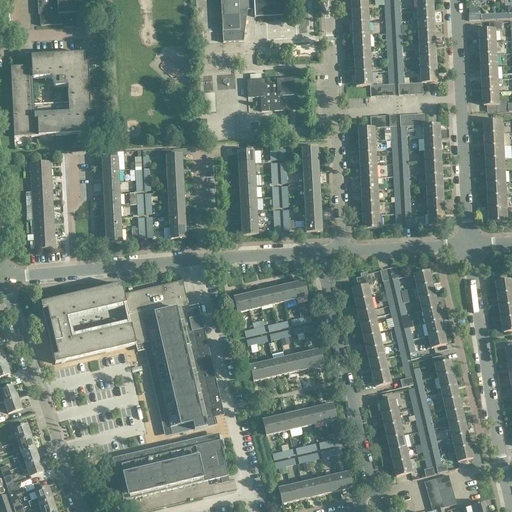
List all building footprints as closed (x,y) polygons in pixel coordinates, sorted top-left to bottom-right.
[(36,0),(37,15),(39,15),(40,26),(63,25),(63,30),(74,30),(74,9),(53,9),(52,0),(36,0)] [(220,0),(223,43),(240,42),(246,10),(250,10),(250,8),(253,8),(254,18),(289,16),(288,0),(220,0)] [(350,0),(352,12),(367,11),(366,0),(350,0)] [(431,0),(416,0),(417,9),(432,8),(431,0)] [(432,8),(417,9),(417,22),(432,21),(432,8)] [(367,24),(367,11),(352,12),(352,25),(367,24)] [(432,21),(417,22),(418,34),(433,33),(432,21)] [(372,31),(368,31),(367,24),(352,25),(353,37),(368,37),(372,36),(372,31)] [(479,31),(480,44),(495,43),(495,30),(502,30),(501,24),(489,24),(490,31),(479,31)] [(433,33),(418,34),(419,47),(434,46),(433,33)] [(353,37),(353,50),(369,49),(368,37),(353,37)] [(481,57),(496,56),(495,43),(480,44),(481,57)] [(434,46),(419,47),(419,59),(434,58),(434,46)] [(369,62),(369,49),(353,50),(354,62),(369,62)] [(84,55),(51,56),(45,58),(41,61),(41,59),(36,61),(37,63),(35,64),(34,64),(31,65),(31,67),(10,68),(14,139),(87,135),(86,118),(87,118),(87,113),(90,113),(88,64),(84,65),(84,55)] [(496,56),(481,57),(481,69),(497,68),(496,56)] [(434,58),(419,59),(420,72),(435,71),(434,58)] [(167,59),(160,68),(175,80),(182,71),(167,59)] [(354,62),(355,75),(370,74),(369,62),(354,62)] [(497,68),(481,69),(482,81),(497,81),(497,68)] [(435,71),(420,72),(420,84),(422,84),(436,84),(435,71)] [(355,87),(369,87),(370,87),(370,74),(355,75),(355,87)] [(261,112),(283,111),(283,96),(295,96),(294,78),(277,79),(277,84),(265,84),(265,80),(247,81),(248,98),(260,98),(261,112)] [(497,81),(482,81),(483,94),(498,93),(497,81)] [(204,111),(215,111),(215,93),(205,93),(204,111)] [(498,102),(498,93),(483,94),(483,107),(497,106),(499,106),(498,102)] [(497,106),(497,113),(511,112),(511,104),(508,105),(507,101),(498,102),(499,106),(497,106)] [(485,136),(502,135),(502,122),(484,123),(485,136)] [(424,127),(423,127),(424,139),(439,139),(438,126),(424,127)] [(388,129),(384,129),(385,135),(390,135),(390,141),(396,141),(396,128),(388,129)] [(373,129),(370,129),(358,130),(358,143),(374,142),(373,129)] [(485,148),(503,148),(502,135),(485,136),(485,148)] [(439,139),(424,139),(424,152),(439,151),(439,139)] [(374,154),(374,142),(358,143),(359,155),(374,154)] [(237,153),(237,165),(254,164),(253,153),(262,152),(262,145),(247,146),(247,152),(237,153)] [(503,148),(485,148),(486,161),(503,160),(503,148)] [(302,162),(317,161),(317,149),(301,150),(302,162)] [(439,151),(424,152),(425,164),(440,164),(439,151)] [(375,167),(374,154),(359,155),(360,168),(375,167)] [(166,169),(182,168),(181,156),(165,157),(166,169)] [(118,171),(117,159),(102,160),(102,172),(118,171)] [(503,160),(486,161),(487,173),(504,172),(503,160)] [(317,161),(302,162),(302,174),(318,173),(317,161)] [(31,178),(51,177),(51,163),(30,164),(31,178)] [(254,164),(237,165),(238,177),(254,176),(254,164)] [(440,164),(425,164),(425,177),(441,176),(440,164)] [(376,179),(375,167),(360,168),(360,180),(376,179)] [(182,168),(166,169),(166,181),(182,180),(182,168)] [(103,184),(119,183),(118,171),(102,172),(103,184)] [(504,172),(487,173),(487,186),(505,185),(504,172)] [(318,173),(302,174),(303,186),(319,185),(318,173)] [(254,176),(238,177),(239,189),(255,188),(254,176)] [(441,176),(425,177),(426,189),(441,188),(441,176)] [(51,177),(31,178),(32,192),(52,191),(51,177)] [(376,186),(376,179),(360,180),(361,193),(376,192),(383,192),(382,186),(376,186)] [(182,180),(166,181),(167,193),(183,192),(182,180)] [(103,196),(119,195),(119,183),(103,184),(103,196)] [(319,185),(303,186),(303,198),(319,197),(319,185)] [(505,185),(487,186),(488,198),(505,197),(505,185)] [(255,188),(239,189),(239,201),(256,200),(255,188)] [(441,188),(426,189),(427,202),(442,201),(441,188)] [(52,191),(32,192),(32,207),(53,206),(52,191)] [(183,192),(167,193),(168,205),(184,204),(183,192)] [(377,205),(376,192),(361,193),(362,205),(377,205)] [(104,208),(120,207),(119,195),(103,196),(104,208)] [(319,197),(303,198),(304,210),(320,209),(319,197)] [(505,197),(488,198),(489,211),(506,210),(505,197)] [(256,200),(239,201),(240,213),(256,212),(256,200)] [(442,201),(427,202),(427,214),(443,213),(442,201)] [(184,204),(168,205),(168,217),(184,216),(184,204)] [(377,217),(377,205),(362,205),(362,218),(377,217)] [(53,206),(32,207),(33,221),(53,220),(53,206)] [(104,220),(120,219),(120,207),(104,208),(104,220)] [(320,209),(304,210),(305,222),(320,221),(320,209)] [(506,210),(489,211),(489,224),(507,223),(506,210)] [(256,212),(240,213),(241,225),(257,224),(256,212)] [(443,213),(427,214),(428,227),(443,226),(443,213)] [(184,216),(168,217),(169,229),(185,228),(184,216)] [(378,230),(377,217),(362,218),(363,230),(378,230)] [(120,219),(104,220),(105,232),(121,231),(120,219)] [(53,220),(33,221),(34,236),(54,235),(53,220)] [(320,221),(305,222),(305,234),(321,233),(320,221)] [(257,224),(241,225),(241,237),(257,236),(257,224)] [(185,228),(169,229),(170,241),(186,240),(185,228)] [(121,231),(105,232),(106,244),(121,243),(121,231)] [(54,235),(34,236),(34,250),(55,249),(54,235)] [(391,281),(397,279),(395,268),(389,270),(391,281)] [(382,283),(388,282),(385,271),(379,272),(382,283)] [(413,275),(416,288),(431,284),(428,272),(413,275)] [(352,290),(354,302),(369,299),(367,287),(372,286),(369,276),(367,277),(366,273),(360,275),(360,278),(355,279),(358,288),(352,290)] [(397,279),(391,281),(394,293),(400,292),(397,279)] [(498,296),(511,294),(511,281),(496,283),(498,296)] [(182,282),(159,287),(124,296),(121,286),(40,304),(55,365),(135,346),(194,333),(194,332),(182,282)] [(291,285),(295,300),(307,298),(303,282),(291,285)] [(388,282),(382,283),(385,295),(391,294),(388,282)] [(434,297),(431,284),(416,288),(419,300),(434,297)] [(280,287),(283,303),(295,300),(291,285),(280,287)] [(268,290),(272,306),(283,303),(280,287),(268,290)] [(256,293),(260,309),(272,306),(268,290),(256,293)] [(397,305),(403,304),(400,292),(394,293),(397,305)] [(245,296),(248,311),(260,309),(256,293),(245,296)] [(391,294),(385,295),(388,307),(393,306),(391,294)] [(511,294),(498,296),(500,308),(511,306),(511,294)] [(248,311),(245,296),(233,299),(237,314),(248,311)] [(436,309),(434,297),(419,300),(422,312),(436,309)] [(354,302),(357,314),(372,311),(369,299),(354,302)] [(345,303),(348,317),(356,315),(353,302),(345,303)] [(400,317),(406,316),(403,304),(397,305),(400,317)] [(197,305),(203,330),(194,332),(194,333),(135,346),(137,353),(144,351),(165,439),(215,427),(215,426),(214,426),(212,419),(224,416),(205,334),(198,305),(197,305)] [(390,320),(396,318),(393,306),(388,307),(390,320)] [(511,306),(500,308),(502,321),(511,319),(511,306)] [(439,321),(436,309),(422,312),(425,324),(439,321)] [(375,323),(372,311),(357,314),(360,327),(375,323)] [(406,316),(400,317),(403,330),(409,328),(406,316)] [(300,319),(301,325),(311,323),(310,317),(300,319)] [(396,318),(390,320),(393,332),(399,330),(396,318)] [(301,325),(300,319),(290,321),(291,327),(301,325)] [(511,319),(502,321),(503,333),(511,332),(511,319)] [(442,333),(439,321),(425,324),(427,337),(442,333)] [(253,330),(254,336),(265,334),(263,326),(264,325),(264,322),(252,324),(253,330)] [(276,325),(277,330),(288,328),(287,322),(276,325)] [(378,335),(375,323),(360,327),(363,339),(378,335)] [(302,329),(303,334),(314,332),(312,326),(302,329)] [(409,328),(403,330),(406,342),(412,340),(409,328)] [(399,330),(393,332),(396,344),(402,343),(399,330)] [(278,334),(280,340),(290,337),(289,331),(278,334)] [(442,333),(427,337),(430,349),(445,346),(442,333)] [(381,348),(378,335),(363,339),(366,351),(381,348)] [(255,339),(256,345),(267,343),(266,337),(255,339)] [(417,339),(421,353),(427,352),(424,337),(417,339)] [(412,340),(406,342),(410,360),(419,358),(418,352),(414,352),(412,340)] [(402,343),(396,344),(399,356),(405,355),(402,343)] [(369,363),(384,360),(381,348),(366,351),(369,363)] [(307,353),(311,369),(323,366),(319,350),(307,353)] [(296,356),(299,372),(311,369),(307,353),(296,356)] [(405,355),(399,356),(402,368),(408,367),(405,355)] [(284,359),(288,375),(299,372),(296,356),(284,359)] [(434,366),(437,378),(452,374),(449,362),(446,362),(445,357),(446,356),(431,359),(431,360),(432,360),(433,366),(434,366)] [(272,362),(276,377),(288,375),(284,359),(272,362)] [(386,372),(384,360),(369,363),(372,375),(386,372)] [(261,364),(264,380),(276,377),(272,362),(261,364)] [(5,363),(0,364),(0,377),(9,375),(5,363)] [(422,382),(417,363),(411,364),(416,383),(422,382)] [(264,380),(261,364),(249,367),(253,383),(264,380)] [(408,367),(402,368),(405,380),(399,381),(401,389),(412,386),(410,379),(408,367)] [(386,372),(372,375),(374,388),(389,384),(386,372)] [(455,386),(452,374),(437,378),(440,390),(455,386)] [(424,394),(422,382),(416,383),(418,395),(424,394)] [(0,390),(0,391),(2,397),(0,397),(0,403),(4,403),(17,398),(13,386),(0,390)] [(455,386),(440,390),(443,402),(458,399),(455,386)] [(429,399),(440,395),(437,388),(426,392),(429,399)] [(418,395),(421,407),(427,406),(424,394),(418,395)] [(412,409),(418,408),(415,395),(409,396),(412,409)] [(17,398),(4,403),(8,414),(21,410),(17,398)] [(458,399),(443,402),(446,414),(460,411),(458,399)] [(378,404),(381,417),(396,413),(400,412),(399,407),(395,408),(393,401),(378,404)] [(442,402),(433,402),(433,411),(442,410),(442,402)] [(320,408),(324,423),(336,420),(332,405),(320,408)] [(424,419),(430,418),(427,406),(421,407),(424,419)] [(309,411),(312,426),(324,423),(320,408),(309,411)] [(412,409),(415,422),(421,421),(418,408),(412,409)] [(297,413),(300,429),(312,426),(309,411),(297,413)] [(449,426),(463,423),(460,411),(446,414),(449,426)] [(285,416),(289,431),(300,429),(297,413),(285,416)] [(381,417),(384,429),(399,426),(402,425),(401,419),(398,420),(396,413),(381,417)] [(285,416),(274,419),(277,434),(289,431),(285,416)] [(427,431),(433,430),(430,418),(424,419),(427,431)] [(277,434),(274,419),(262,422),(265,437),(277,434)] [(421,421),(415,422),(418,434),(424,433),(421,421)] [(466,435),(463,423),(449,426),(452,438),(466,435)] [(13,430),(17,442),(30,437),(26,425),(13,430)] [(384,429),(387,441),(402,438),(399,426),(384,429)] [(433,430),(427,431),(430,444),(436,442),(433,430)] [(418,434),(421,447),(426,445),(424,433),(418,434)] [(469,447),(466,435),(452,438),(454,451),(469,447)] [(21,454),(34,450),(30,437),(17,442),(11,444),(13,449),(19,447),(21,454)] [(405,450),(402,438),(387,441),(390,454),(405,450)] [(328,442),(330,448),(339,445),(338,440),(328,442)] [(129,500),(220,479),(221,484),(228,482),(219,442),(161,455),(157,455),(153,457),(149,458),(148,458),(145,457),(138,461),(124,464),(114,467),(119,488),(113,489),(117,507),(130,504),(129,500)] [(330,448),(328,442),(318,444),(320,450),(330,448)] [(436,442),(430,444),(433,456),(439,454),(436,442)] [(305,447),(306,453),(316,451),(315,445),(305,447)] [(421,447),(424,459),(429,458),(426,445),(421,447)] [(306,453),(305,447),(295,450),(296,455),(306,453)] [(469,447),(454,451),(457,463),(472,460),(469,447)] [(330,451),(332,457),(342,455),(340,449),(330,451)] [(21,454),(25,466),(38,461),(34,450),(21,454)] [(282,453),(283,459),(293,456),(292,450),(282,453)] [(405,450),(390,454),(393,466),(407,463),(405,450)] [(332,457),(330,451),(320,454),(322,459),(332,457)] [(283,459),(282,453),(272,455),(273,461),(283,459)] [(307,457),(308,462),(318,460),(317,454),(307,457)] [(442,466),(439,454),(433,456),(435,468),(437,474),(447,472),(446,465),(442,466)] [(308,462),(307,457),(297,459),(298,465),(308,462)] [(426,470),(432,469),(429,458),(424,459),(426,470)] [(284,462),(285,468),(295,465),(294,460),(284,462)] [(38,461),(25,466),(29,478),(42,473),(38,461)] [(410,474),(407,463),(393,466),(396,477),(410,474)] [(336,476),(340,491),(352,489),(348,473),(336,476)] [(324,479),(328,494),(340,491),(336,476),(324,479)] [(437,485),(449,482),(448,476),(435,480),(437,485)] [(313,481),(316,497),(328,494),(324,479),(313,481)] [(423,483),(425,489),(437,485),(435,480),(423,483)] [(301,484),(305,500),(316,497),(313,481),(301,484)] [(449,482),(437,485),(438,491),(451,488),(449,482)] [(7,493),(18,490),(16,484),(6,488),(7,493)] [(290,487),(293,502),(305,500),(301,484),(290,487)] [(425,489),(426,494),(438,491),(437,485),(425,489)] [(293,502),(290,487),(278,490),(281,505),(293,502)] [(34,493),(36,499),(29,502),(31,507),(38,505),(52,500),(48,488),(34,493)] [(452,493),(451,488),(438,491),(440,497),(452,493)] [(428,500),(440,497),(438,491),(426,494),(428,500)] [(454,499),(452,493),(440,497),(442,503),(454,499)] [(428,500),(429,506),(442,503),(440,497),(428,500)] [(454,499),(442,503),(443,509),(455,505),(454,499)] [(38,505),(40,511),(55,511),(52,500),(38,505)] [(1,504),(3,511),(10,511),(7,502),(1,504)] [(443,509),(442,503),(429,506),(430,511),(432,511),(437,511),(443,509),(442,509),(443,509)]
